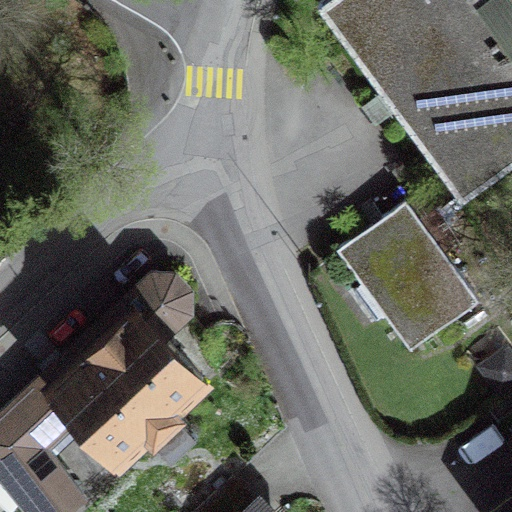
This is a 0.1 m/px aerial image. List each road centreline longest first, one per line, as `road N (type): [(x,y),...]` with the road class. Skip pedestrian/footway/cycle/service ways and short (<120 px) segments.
road 1 (residential): [(212,145),(225,231),(355,511)]
road 2 (residential): [(212,145),(101,216),(0,311)]
